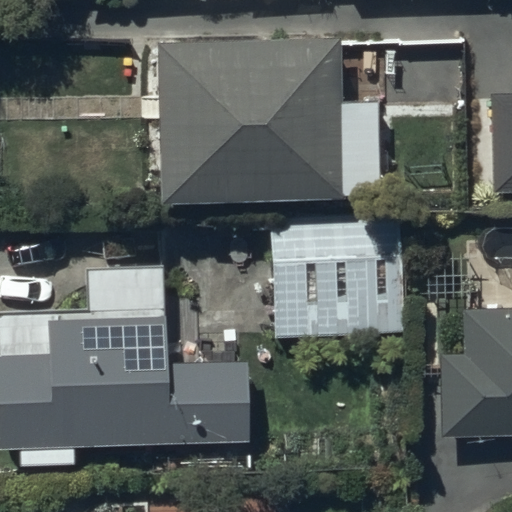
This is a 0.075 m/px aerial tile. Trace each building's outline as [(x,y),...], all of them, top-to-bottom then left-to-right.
[(335,42),(152,46),(155,212),(336,209),(336,199),(373,199),(371,105),(336,105),(335,42)] [(511,98),(489,99),(490,198),(511,198),(511,98)] [(265,221),(273,339),(398,330),(389,212),(265,221)] [(511,314),(460,315),(461,360),(440,360),(441,441),(511,439),(511,314)] [(0,355),(0,450),(250,442),(248,364),(166,366),(164,319),(49,323),(50,354),(0,355)] [(397,511),(397,477),(360,478),(361,511),(397,511)]
